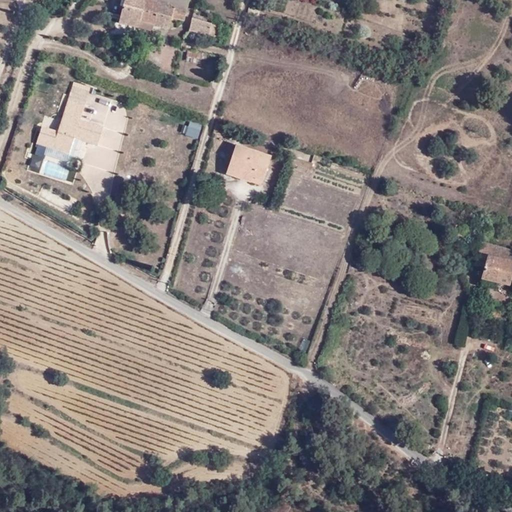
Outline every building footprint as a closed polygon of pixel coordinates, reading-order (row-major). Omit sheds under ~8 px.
[(141,20),(144,0),(124,0),(119,23),(130,26),(133,17),(141,20)] [(185,21),(189,0),(144,0),(141,20),(140,22),(153,25),(169,30),(172,18),(185,21)] [(202,18),(193,15),(189,31),(215,38),(218,29),(211,28),(212,25),(206,23),(201,22),(202,18)] [(139,28),(140,22),(141,20),(133,17),(130,26),(139,28)] [(152,31),(153,25),(140,22),(139,28),(152,31)] [(86,105),(69,100),(58,133),(43,127),(37,144),(70,154),(75,138),(98,146),(104,127),(81,120),(86,105)] [(197,138),(203,123),(189,118),(184,133),(197,138)] [(221,136),(224,126),(216,124),(213,133),(221,136)] [(227,169),(253,177),(263,180),(271,157),(236,146),(227,169)] [(31,157),(29,165),(38,168),(41,161),(31,157)] [(297,167),(310,170),(312,162),(299,159),(297,167)] [(133,182),(144,185),(149,168),(137,165),(133,182)] [(251,182),(253,177),(227,169),(226,174),(251,182)] [(466,228),(456,226),(454,235),(464,237),(466,228)] [(479,277),(497,282),(509,285),(511,273),(511,250),(481,242),(476,265),(483,266),(479,277)] [(496,289),(497,282),(479,277),(478,284),(496,289)]
